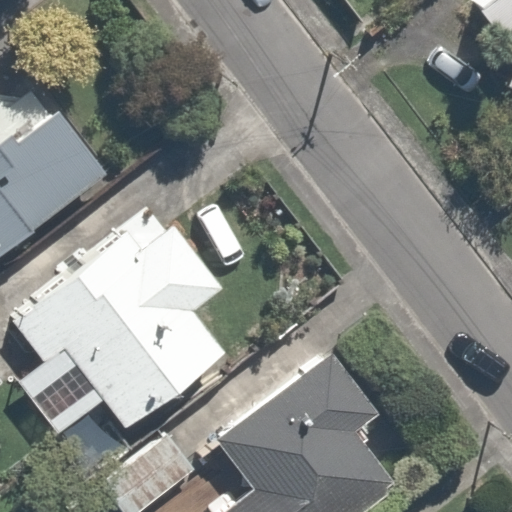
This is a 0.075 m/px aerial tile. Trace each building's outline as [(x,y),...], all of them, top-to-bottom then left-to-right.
[(511,0),(454,0),(511,75),(511,0)] [(0,228),(33,207),(93,166),(49,100),(0,132),(0,228)] [(89,397),(111,426),(219,347),(187,302),(208,286),(148,204),(0,312),(0,333),(61,418),(89,397)] [(314,348),(202,437),(236,481),(196,511),(329,511),(400,456),(314,348)] [(0,450),(27,431),(0,394),(0,450)] [(120,511),(177,465),(151,434),(90,485),(112,511),(120,511)]
